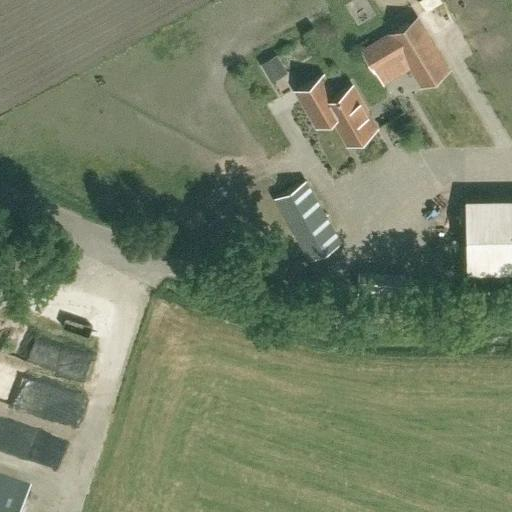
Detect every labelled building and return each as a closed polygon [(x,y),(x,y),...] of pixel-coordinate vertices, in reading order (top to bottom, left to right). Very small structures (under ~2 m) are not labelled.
[(422,0),(427,8),(443,0),(422,0)] [(412,68),(420,83),(448,67),(418,15),(363,48),(384,84),(412,68)] [(276,53),(260,63),(267,74),(283,64),(276,53)] [(323,75),(296,90),(317,125),(333,116),(348,143),(376,127),(352,85),(334,95),(323,75)] [(276,197),(310,259),(340,242),(305,181),(276,197)] [(466,270),(511,268),(511,195),(464,197),(466,270)] [(44,370),(90,386),(103,351),(56,335),(44,370)] [(0,401),(78,425),(88,393),(0,365),(0,401)] [(0,511),(21,511),(28,492),(0,482),(0,511)]
